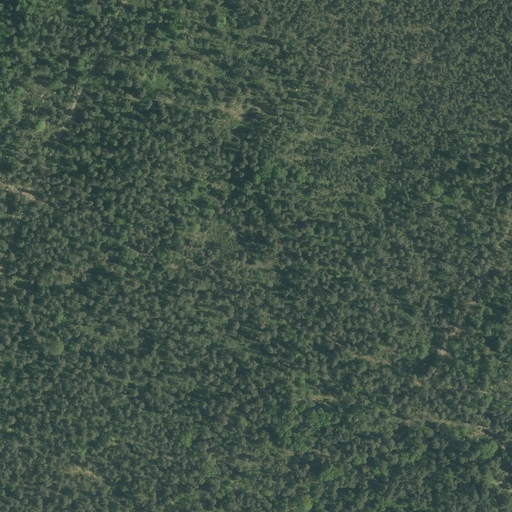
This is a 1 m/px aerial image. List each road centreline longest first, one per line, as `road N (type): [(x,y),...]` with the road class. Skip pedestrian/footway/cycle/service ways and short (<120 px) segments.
road 1 (track): [(0,179),(433,385)]
road 2 (track): [(0,260),(124,0)]
road 3 (track): [(433,385),(511,226)]
